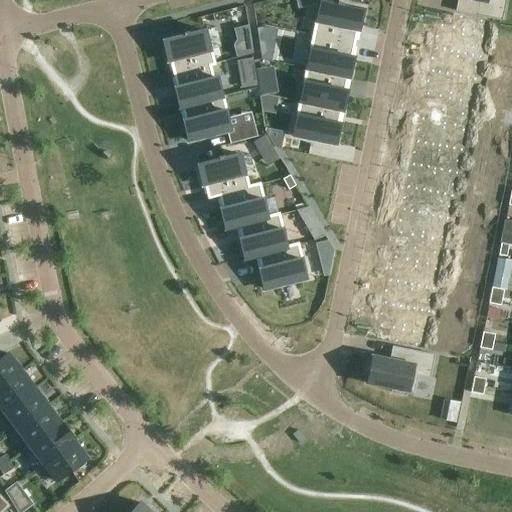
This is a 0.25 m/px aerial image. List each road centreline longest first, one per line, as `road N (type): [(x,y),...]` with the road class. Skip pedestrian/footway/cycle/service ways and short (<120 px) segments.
road 1 (residential): [(5,34),(54,315),(145,441)]
road 2 (residential): [(122,5),(139,102),(186,235),(232,310),(305,387)]
road 3 (residential): [(305,387),(329,350),(400,0)]
road 4 (residential): [(305,387),(395,439),(511,467)]
road 5 (residential): [(5,34),(122,5)]
